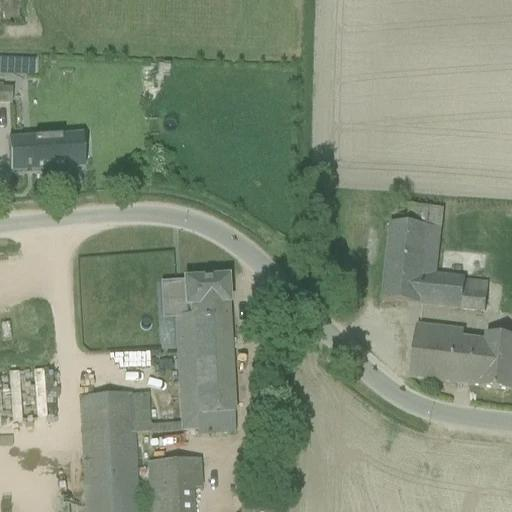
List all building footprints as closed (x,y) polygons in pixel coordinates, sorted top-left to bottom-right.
[(10,90),(0,89),(0,107),(10,107),(10,90)] [(66,172),(64,140),(7,143),(10,175),(66,172)] [(390,226),(382,303),(485,314),(488,285),(465,283),(465,280),(436,277),(439,232),(395,226),(390,226)] [(183,426),(183,434),(199,433),(199,438),(237,435),(226,281),(184,283),(186,309),(191,308),(192,318),(175,319),(183,426)] [(409,380),(456,386),(511,393),(511,387),(511,342),(485,339),(483,353),(473,352),(474,344),(462,342),(463,333),(416,327),(409,380)] [(148,511),(147,496),(147,487),(138,488),(135,437),(183,434),(183,426),(150,428),(149,397),(132,398),(132,397),(78,400),(85,511),(148,511)] [(146,466),(147,487),(147,496),(203,492),(201,462),(146,466)]
